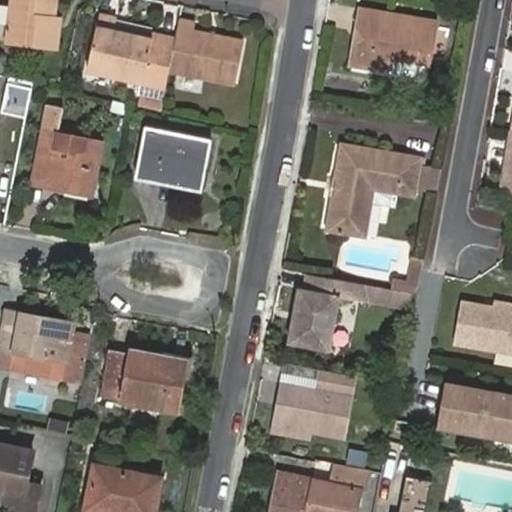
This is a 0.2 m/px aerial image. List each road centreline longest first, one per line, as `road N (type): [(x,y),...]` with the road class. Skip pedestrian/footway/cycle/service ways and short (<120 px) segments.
road 1 (residential): [(312,4),(210,511)]
road 2 (residential): [(490,0),(443,260)]
road 3 (residential): [(96,262),(140,242),(216,257),(207,311),(131,297)]
